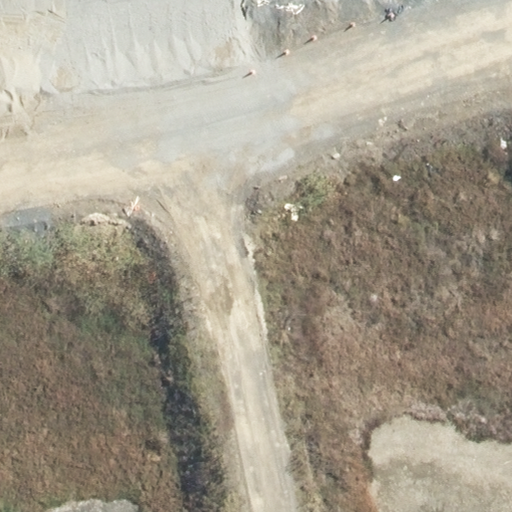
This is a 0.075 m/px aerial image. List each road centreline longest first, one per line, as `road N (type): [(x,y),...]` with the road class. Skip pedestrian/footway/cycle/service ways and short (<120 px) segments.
road 1 (track): [(0,96),(188,68),(471,0)]
road 2 (track): [(275,511),(188,68)]
